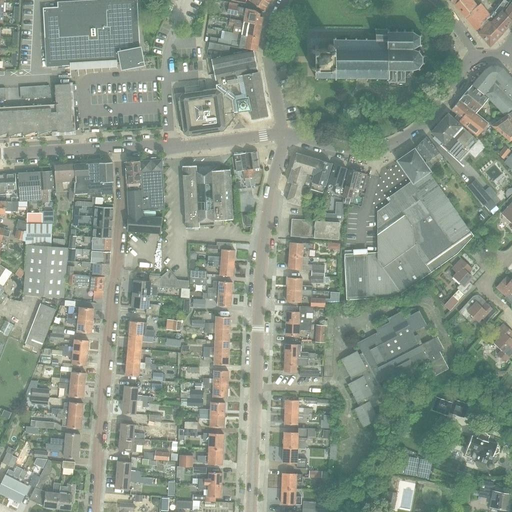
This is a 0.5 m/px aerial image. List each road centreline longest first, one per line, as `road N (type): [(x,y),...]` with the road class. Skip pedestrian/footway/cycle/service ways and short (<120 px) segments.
road 1 (residential): [(115,148),(111,354),(92,511)]
road 2 (tertiary): [(281,135),(369,149),(393,144),(431,115),(472,55)]
road 3 (residential): [(253,388),(263,237)]
road 4 (residential): [(170,144),(168,49),(187,0)]
road 5 (residential): [(285,0),(269,60),(281,135)]
road 6 (residential): [(249,511),(253,388)]
